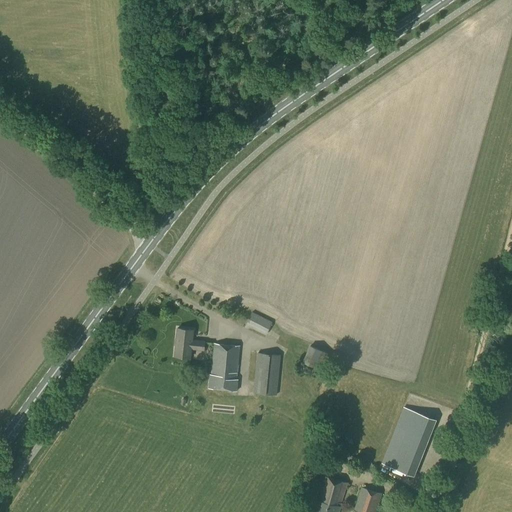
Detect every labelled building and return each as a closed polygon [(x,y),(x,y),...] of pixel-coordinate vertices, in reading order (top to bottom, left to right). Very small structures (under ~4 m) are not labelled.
[(266,335),(272,322),(252,312),(245,325),(266,335)] [(190,358),(191,349),(203,350),(204,341),(192,340),(193,330),(177,328),(174,356),(190,358)] [(236,379),(239,346),(214,344),(211,374),(210,374),(209,388),(237,391),(238,380),(236,379)] [(324,371),(331,355),(322,351),(309,346),(302,363),(324,371)] [(276,395),(280,355),(258,353),(254,393),(276,395)] [(412,475),(416,467),(434,419),(404,408),(382,464),(412,475)] [(340,506),(347,483),(324,476),(317,499),(316,499),(312,511),(338,511),(340,507),(340,506)] [(375,511),(382,493),(361,487),(353,511),(375,511)]
